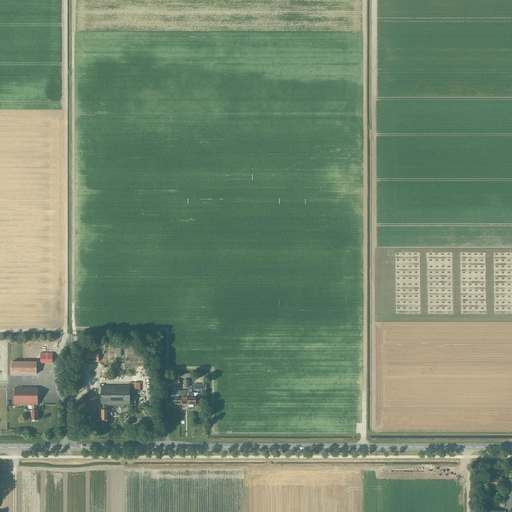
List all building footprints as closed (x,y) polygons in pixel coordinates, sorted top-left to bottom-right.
[(99,352),(86,352),(86,362),(98,362),(99,352)] [(52,363),(52,353),(40,353),(40,363),(52,363)] [(11,374),(36,374),(36,362),(11,362),(11,374)] [(83,386),(83,374),(83,365),(75,365),(75,374),(76,374),(76,386),(83,386)] [(130,405),(130,387),(101,387),(101,405),(102,405),(107,405),(130,405)] [(36,410),(36,405),(37,405),(37,388),(14,388),(14,405),(32,405),(32,410),(32,421),(37,421),(37,410),(36,410)] [(511,508),(511,479),(506,480),(502,480),(491,480),(491,486),(502,486),(502,485),(506,485),(506,508),(511,508)] [(505,511),(486,511),(486,501),(479,501),(479,511),(505,511)]
